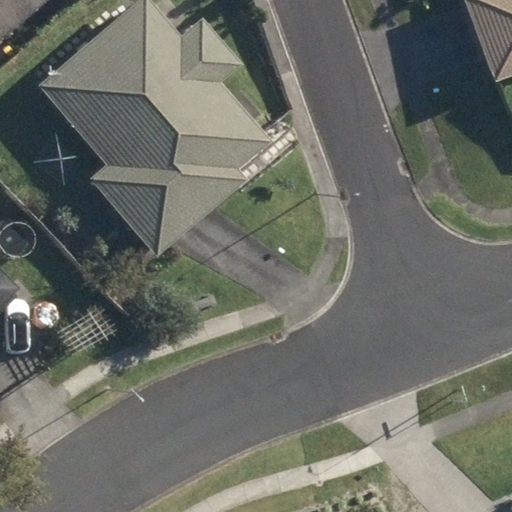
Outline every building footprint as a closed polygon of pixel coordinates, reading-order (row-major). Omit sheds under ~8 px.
[(0,0),(0,65),(4,62),(0,56),(0,28),(35,0),(0,0)] [(511,0),(444,0),(439,1),(473,94),(511,79),(511,0)] [(250,151),(202,92),(225,73),(185,25),(163,44),(128,2),(19,92),(87,173),(69,189),(134,267),(228,189),(217,177),(250,151)] [(0,293),(16,278),(0,262),(0,293)] [(511,511),(511,488),(490,507),(494,511),(511,511)]
